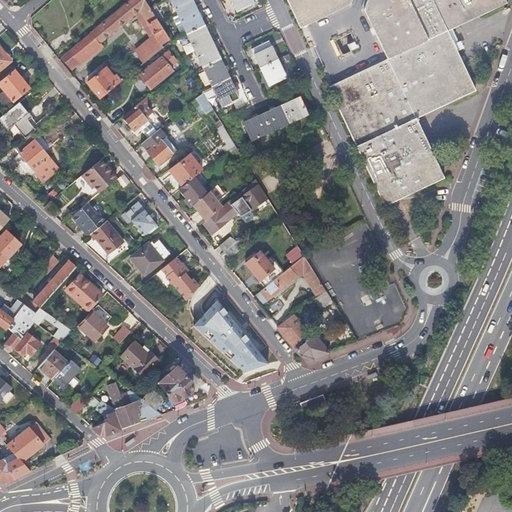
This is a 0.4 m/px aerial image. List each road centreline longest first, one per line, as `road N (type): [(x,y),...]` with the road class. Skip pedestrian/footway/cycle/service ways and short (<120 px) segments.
road 1 (residential): [(12,22),(301,385)]
road 2 (residential): [(240,408),(0,181)]
road 3 (trunk): [(511,225),(389,511)]
road 4 (residential): [(278,10),(395,254)]
road 5 (secondary): [(511,423),(277,472)]
road 6 (residential): [(452,243),(511,63)]
road 7 (trunk): [(441,458),(511,300)]
road 8 (residential): [(0,358),(97,443),(116,470)]
road 9 (residential): [(426,323),(392,352),(301,385)]
